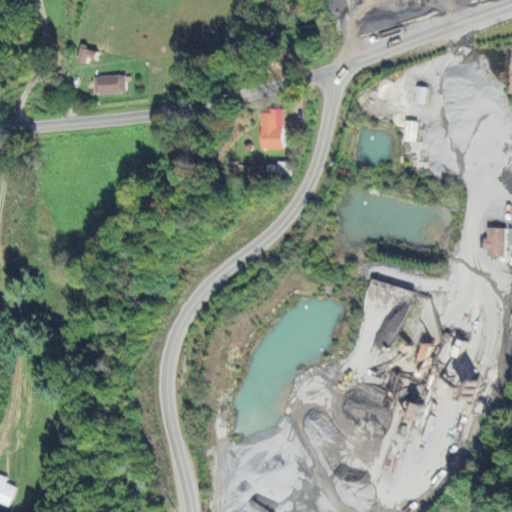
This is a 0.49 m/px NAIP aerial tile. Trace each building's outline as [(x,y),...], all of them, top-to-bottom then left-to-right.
[(95,60),(97,50),(80,47),(77,62),(87,64),(88,58),(95,60)] [(126,93),(125,75),(93,76),(94,93),(126,93)] [(260,111),(261,149),(282,149),(282,127),(277,127),(277,110),(260,111)] [(404,140),(416,141),(417,121),(405,121),(404,140)] [(507,227),(489,227),(489,237),(486,237),(486,256),(506,256),(507,227)] [(8,478),(0,475),(0,502),(9,506),(16,487),(6,483),(8,478)]
